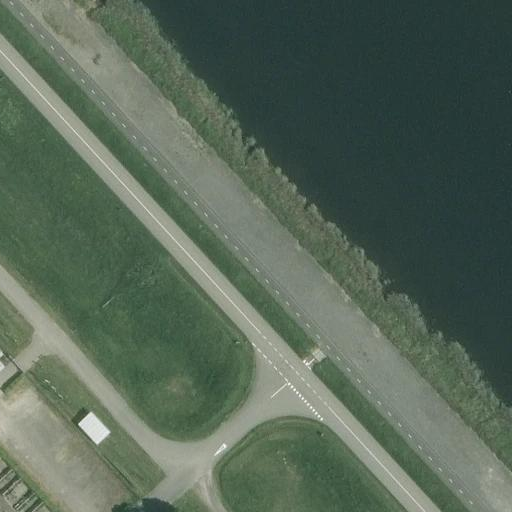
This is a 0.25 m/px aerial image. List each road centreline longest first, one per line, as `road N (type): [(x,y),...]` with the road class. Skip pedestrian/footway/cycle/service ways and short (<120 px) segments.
road 1 (tertiary): [(0,52),(296,374)]
road 2 (unclassified): [(184,472),(0,280)]
road 3 (tertiary): [(296,374),(423,511)]
road 4 (unclassified): [(296,374),(184,472)]
